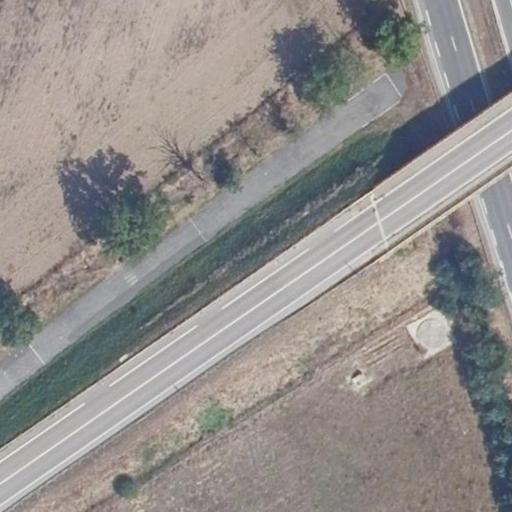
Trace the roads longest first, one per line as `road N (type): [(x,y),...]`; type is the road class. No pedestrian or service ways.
road 1 (primary): [(511,133),(0,489)]
road 2 (primary): [(442,0),(511,233)]
